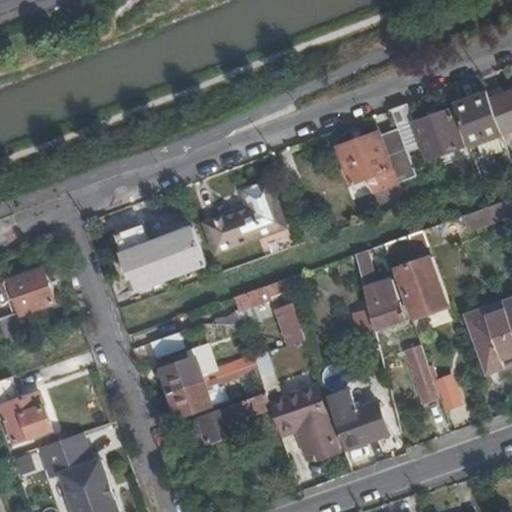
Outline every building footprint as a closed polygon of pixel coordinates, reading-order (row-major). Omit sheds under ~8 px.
[(511,91),(491,99),(503,134),(511,130),(511,91)] [(491,99),(490,95),(457,106),(484,180),(511,169),(511,157),(503,134),(491,99)] [(415,123),(408,104),(392,109),(399,129),(408,154),(423,149),(428,161),(466,148),(452,110),(415,123)] [(417,178),(408,154),(399,129),(380,135),(380,134),(339,149),(352,184),(369,178),(374,193),(417,178)] [(218,255),(289,229),(272,182),(244,192),(250,208),(206,224),(218,255)] [(507,217),(509,224),(511,222),(511,199),(501,203),(503,206),(507,217)] [(466,232),(507,217),(503,206),(501,203),(496,205),(461,218),(462,220),(466,232)] [(448,238),(466,232),(462,220),(444,227),(448,238)] [(425,230),(424,231),(429,245),(448,238),(444,227),(443,224),(425,230)] [(207,263),(195,229),(152,245),(144,226),(121,235),(140,287),(207,263)] [(385,245),(389,255),(390,259),(424,247),(429,245),(424,231),(385,245)] [(385,245),(375,248),(379,258),(389,255),(385,245)] [(364,252),(356,255),(368,301),(370,309),(375,330),(405,319),(399,301),(400,301),(393,280),(375,285),(364,252)] [(442,253),(433,256),(445,287),(453,283),(442,253)] [(411,316),(450,303),(445,287),(433,256),(395,270),(398,279),(405,299),(406,302),(411,316)] [(19,306),(23,315),(56,302),(44,269),(2,284),(11,309),(19,306)] [(302,274),(285,280),(289,291),(298,288),(296,282),(304,279),(302,274)] [(296,282),(298,288),(306,285),(304,279),(296,282)] [(398,279),(393,280),(400,301),(405,299),(398,279)] [(285,280),(236,298),(240,312),(275,299),(291,346),(307,340),(289,291),(285,280)] [(511,363),(511,300),(468,316),(488,372),(511,363)] [(375,330),(370,309),(355,313),(366,355),(381,351),(375,330)] [(15,314),(0,319),(0,324),(1,326),(9,349),(26,343),(15,314)] [(180,333),(152,343),(157,358),(186,349),(180,333)] [(426,402),(440,396),(437,387),(423,349),(422,345),(406,351),(426,402)] [(273,371),(267,353),(255,357),(257,361),(258,364),(262,375),(273,371)] [(164,377),(170,394),(211,380),(234,372),(252,366),(258,364),(257,361),(255,357),(255,356),(208,372),(207,370),(203,372),(200,365),(197,358),(162,370),(162,371),(164,377)] [(491,381),(511,373),(511,363),(488,372),(491,381)] [(234,372),(236,379),(255,373),(252,366),(234,372)] [(211,380),(213,385),(213,387),(236,379),(234,372),(211,380)] [(21,399),(13,376),(0,380),(0,419),(7,417),(16,443),(54,429),(41,393),(21,399)] [(437,383),(446,409),(462,403),(452,378),(437,383)] [(211,380),(170,394),(176,411),(178,417),(178,418),(214,405),(212,399),(208,386),(213,385),(211,380)] [(278,427),(281,434),(298,428),(308,456),(318,452),(320,459),(341,452),(317,388),(271,405),(273,409),(278,427)] [(379,404),(366,408),(358,411),(357,406),(351,391),(331,398),(349,448),(390,434),(379,404)] [(267,393),(178,424),(183,440),(205,433),(209,443),(239,432),(236,422),(273,409),(271,405),(267,393)] [(82,433),(40,447),(50,477),(60,474),(73,511),(118,511),(100,459),(92,462),(82,433)] [(41,452),(21,454),(23,474),(43,471),(41,452)]
